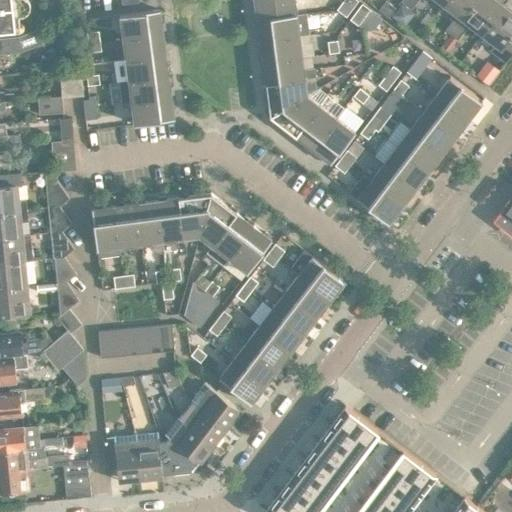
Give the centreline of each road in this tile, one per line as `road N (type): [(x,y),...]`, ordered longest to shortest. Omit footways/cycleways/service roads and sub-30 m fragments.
road 1 (residential): [(394,282),(208,144),(104,161)]
road 2 (residential): [(225,511),(394,282)]
road 3 (residential): [(394,282),(511,127)]
